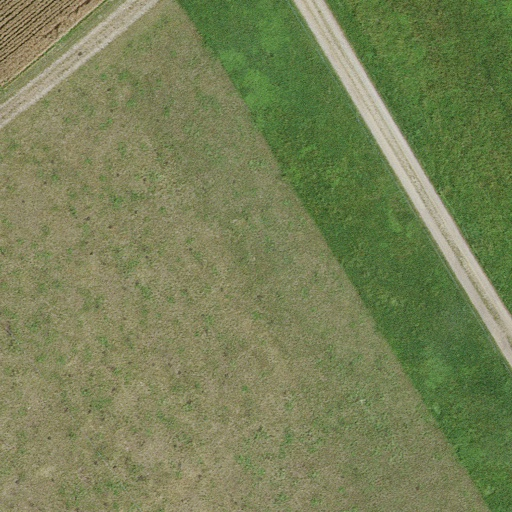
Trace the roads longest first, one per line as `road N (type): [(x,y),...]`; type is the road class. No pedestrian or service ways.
road 1 (track): [(300,0),(511,347)]
road 2 (track): [(0,116),(138,0)]
